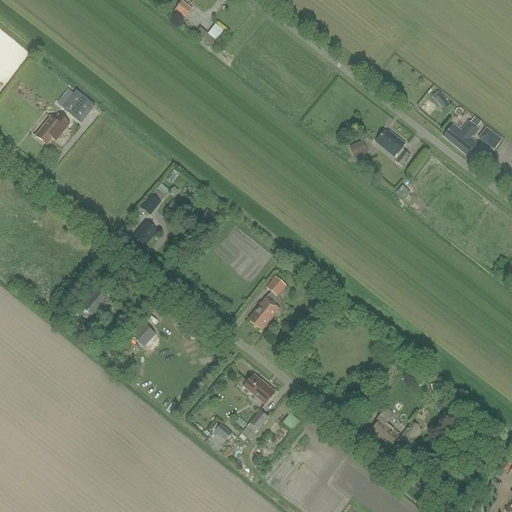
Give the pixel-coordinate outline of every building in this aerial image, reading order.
[(192,10),(182,1),(171,14),(181,23),(192,10)] [(209,34),(218,40),(225,29),(215,23),(209,34)] [(201,27),(195,35),(201,39),(206,30),(201,27)] [(202,37),(214,45),(217,40),(206,32),(202,37)] [(81,124),(96,107),(76,91),(62,109),(81,124)] [(441,94),(440,94),(438,91),(433,95),(435,98),(441,107),(447,102),(441,94)] [(51,119),(36,137),(47,146),(52,139),(56,142),(70,126),(59,117),(55,121),(51,119)] [(475,117),(470,123),(477,128),(481,122),(475,117)] [(469,158),(479,145),(471,139),(472,137),(473,138),(480,130),(477,128),(470,123),(469,122),(462,131),(453,124),(443,137),(469,158)] [(494,151),(502,140),(486,128),(478,139),(494,151)] [(377,141),(375,144),(397,161),(395,163),(401,168),(409,157),(402,151),(405,146),(387,132),(385,135),(383,133),(377,140),(377,141)] [(363,141),(349,147),(355,159),(368,153),(363,141)] [(150,216),(170,192),(160,185),(141,208),(150,216)] [(403,185),(397,192),(405,199),(412,192),(403,185)] [(203,216),(214,224),(219,217),(209,209),(203,216)] [(143,249),(157,232),(145,222),(133,236),(136,238),(133,241),(143,249)] [(264,300),(265,300),(272,306),(279,297),(278,296),(285,287),(275,278),(265,290),(269,293),(264,300)] [(93,318),(109,298),(96,287),(85,302),(86,302),(81,308),(93,318)] [(278,310),(272,306),(265,300),(248,321),(261,331),(278,310)] [(155,334),(143,325),(133,336),(144,346),(155,334)] [(118,357),(104,346),(97,356),(110,366),(118,357)] [(252,376),(243,387),(265,405),(275,393),(261,382),(252,376)] [(394,417),(385,410),(376,421),(379,423),(374,430),(375,431),(373,434),(390,448),(399,436),(387,425),(394,417)] [(258,432),(268,419),(260,412),(250,424),(247,427),(241,434),(251,442),(258,432)] [(291,414),(283,423),(293,431),(301,422),(291,414)] [(411,424),(399,440),(410,448),(422,433),(411,424)] [(231,435),(220,425),(206,442),(217,452),(231,435)] [(441,439),(451,446),(456,440),(446,432),(441,439)]
